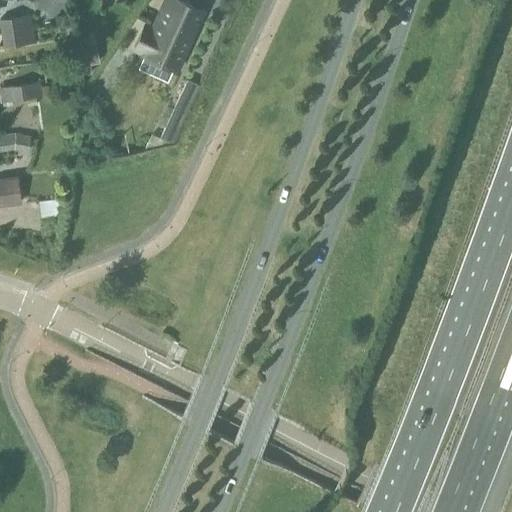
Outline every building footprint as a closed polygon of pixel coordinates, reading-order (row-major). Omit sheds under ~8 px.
[(142,51),(141,54),(176,70),(203,9),(184,0),(165,0),(152,30),(143,26),(134,47),(142,51)] [(58,25),(60,24),(72,22),(71,14),(56,16),(58,25)] [(32,28),(31,15),(0,19),(0,26),(1,33),(32,28)] [(34,42),(32,28),(1,33),(3,46),(34,42)] [(89,64),(81,66),(83,75),(91,73),(89,64)] [(198,85),(187,80),(173,109),(184,114),(198,85)] [(42,95),(40,82),(9,86),(11,99),(42,95)] [(159,138),(171,143),(176,132),(164,127),(159,138)] [(159,138),(151,134),(143,151),(170,145),(171,143),(159,138)] [(0,150),(14,149),(12,136),(0,137),(0,150)] [(0,205),(20,203),(17,176),(0,178),(0,205)] [(40,217),(55,216),(59,215),(57,200),(38,202),(40,217)] [(75,233),(72,247),(79,248),(82,234),(75,233)]
